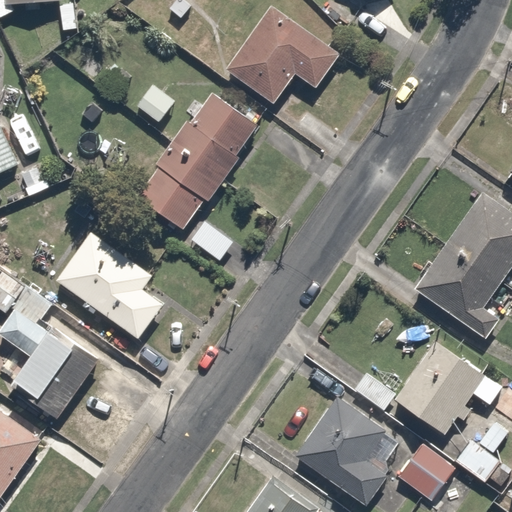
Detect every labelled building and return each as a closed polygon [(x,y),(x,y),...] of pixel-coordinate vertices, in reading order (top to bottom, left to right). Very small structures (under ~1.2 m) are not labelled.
[(0,0),(0,19),(2,23),(22,13),(18,5),(70,4),(69,0),(0,0)] [(322,87),(343,59),(276,7),(230,66),(279,104),(303,73),(322,87)] [(0,58),(9,55),(0,33),(0,58)] [(269,125),(213,88),(138,199),(193,237),(269,125)] [(0,108),(0,176),(26,164),(0,108)] [(43,164),(22,172),(31,196),(51,189),(43,164)] [(492,300),(511,272),(511,208),(488,191),(417,288),(490,342),(510,313),(492,300)] [(157,273),(95,232),(60,283),(145,340),(168,305),(146,290),(157,273)] [(27,284),(0,265),(0,308),(8,313),(27,284)] [(87,356),(56,334),(18,307),(0,333),(0,334),(38,361),(22,383),(52,405),(87,356)] [(498,412),(510,393),(435,345),(399,401),(452,436),(476,398),(498,412)] [(369,368),(353,391),(385,414),(402,392),(369,368)] [(390,429),(341,395),(298,456),(371,507),(392,478),(368,461),(390,429)] [(53,441),(0,404),(0,500),(7,506),(53,441)] [(472,437),(455,462),(464,468),(487,484),(505,457),(497,452),(510,432),(495,421),(480,443),(472,437)] [(455,462),(424,441),(398,479),(438,507),(464,468),(455,462)] [(271,478),(248,511),(320,511),(321,511),(271,478)]
